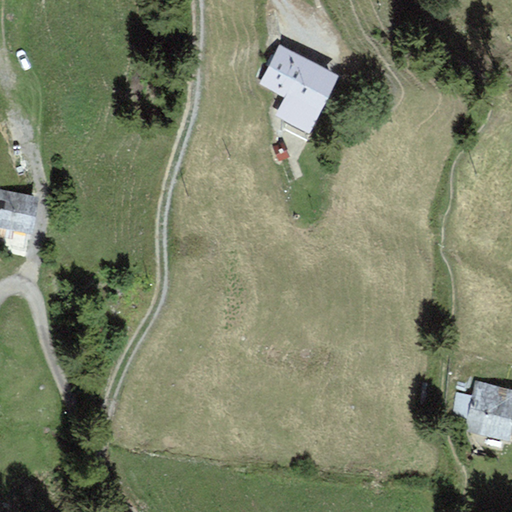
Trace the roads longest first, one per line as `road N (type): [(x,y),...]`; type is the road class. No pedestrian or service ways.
road 1 (track): [(188,0),(189,72),(154,221),(153,294),(107,389),(88,462)]
road 2 (track): [(0,27),(3,71),(44,207),(30,286)]
